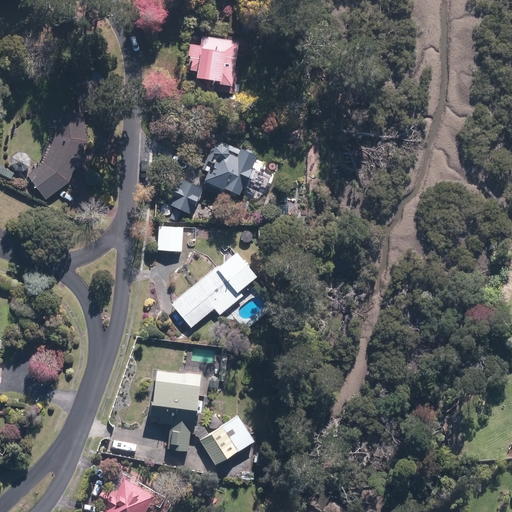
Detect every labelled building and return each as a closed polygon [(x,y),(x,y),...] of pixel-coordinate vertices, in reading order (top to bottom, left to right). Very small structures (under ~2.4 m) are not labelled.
[(186,86),(235,94),(243,42),(194,34),(186,86)] [(80,85),(80,112),(87,111),(94,112),(94,85),(80,85)] [(82,169),(88,155),(84,153),(89,139),(87,111),(80,112),(56,114),(58,135),(47,161),(30,173),(48,199),(73,181),(78,168),(82,169)] [(243,155),(234,150),(233,149),(227,146),(221,149),(219,154),(221,159),(221,160),(219,159),(209,182),(229,191),(230,189),(244,196),(249,186),(250,186),(257,170),(256,169),(262,157),(245,149),(243,155)] [(16,170),(18,171),(19,172),(21,172),(23,172),(24,171),(26,170),(27,169),(28,168),(29,167),(30,165),(30,164),(31,162),(30,160),(30,159),(29,157),(28,156),(27,155),(26,154),(24,153),(23,153),(21,152),(19,153),(18,153),(16,154),(15,155),(14,156),(13,157),(12,159),(11,160),(11,162),(11,164),(12,165),(12,167),(13,168),(15,169),(16,170)] [(16,174),(0,165),(0,177),(11,183),(16,174)] [(200,206),(203,198),(202,197),(206,189),(184,178),(172,204),(193,215),(198,205),(200,206)] [(187,228),(161,226),(159,250),(185,252),(187,228)] [(239,240),(240,241),(241,242),(243,243),(244,244),(245,244),(246,244),(248,244),(249,244),(250,243),(251,242),(252,242),(253,240),(254,239),(254,238),(254,237),(254,235),(254,234),(253,233),(253,232),(252,231),(251,230),(249,229),(248,229),(247,229),(246,229),(244,229),(243,230),(242,230),(241,231),(240,232),(239,233),(239,235),(239,236),(239,237),(239,239),(239,240)] [(260,229),(260,238),(271,238),(271,229),(260,229)] [(262,277),(242,253),(224,268),(223,266),(175,305),(194,329),(218,309),(223,316),(247,296),(244,292),(262,277)] [(205,388),(159,382),(153,424),(175,427),(172,450),(193,453),(196,433),(199,433),(205,388)] [(254,441),(238,416),(200,440),(216,465),(254,441)] [(203,484),(177,479),(175,490),(201,495),(203,484)] [(150,511),(157,498),(127,481),(120,495),(110,495),(105,492),(99,504),(102,506),(103,511),(150,511)] [(214,489),(206,488),(204,496),(212,498),(214,489)]
